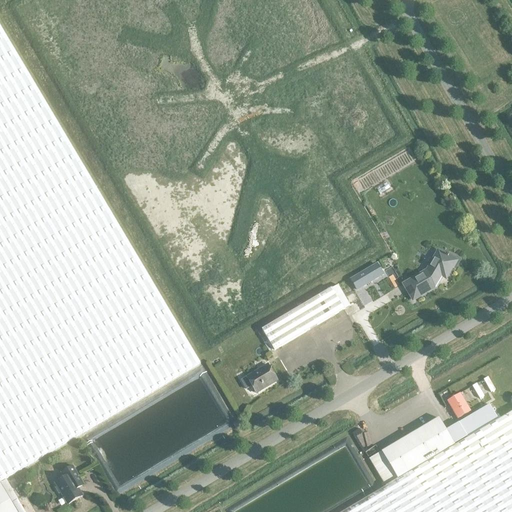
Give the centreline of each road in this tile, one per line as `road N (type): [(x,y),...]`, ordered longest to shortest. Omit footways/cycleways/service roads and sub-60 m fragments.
road 1 (unclassified): [(150,511),(511,296)]
road 2 (unclassified): [(511,195),(406,16),(409,0)]
